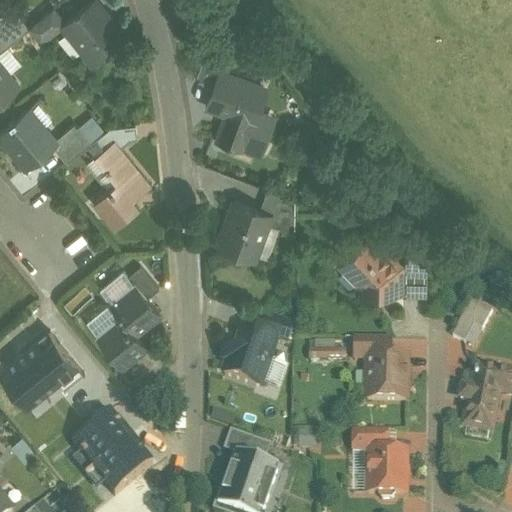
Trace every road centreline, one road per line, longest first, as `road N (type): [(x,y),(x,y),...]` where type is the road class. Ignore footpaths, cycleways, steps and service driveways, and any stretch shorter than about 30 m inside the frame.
road 1 (residential): [(149,0),(176,113),(185,211),(183,511)]
road 2 (residential): [(439,492),(440,334)]
